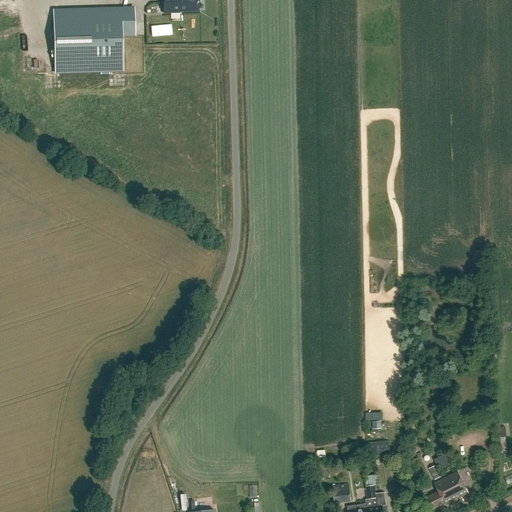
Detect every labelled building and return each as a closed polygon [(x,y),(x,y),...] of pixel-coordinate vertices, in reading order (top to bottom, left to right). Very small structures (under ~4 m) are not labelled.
[(162,0),(163,13),(171,13),(171,10),(177,10),(179,12),(198,11),(197,0),(162,0)] [(134,7),(52,10),(54,74),(100,73),(100,75),(109,75),(109,73),(123,72),(122,37),(135,36),(134,7)] [(95,111),(100,94),(94,92),(95,89),(83,85),(78,104),(82,105),(84,99),(88,100),(87,103),(92,105),(90,110),(95,111)] [(390,456),(389,442),(369,443),(370,457),(390,456)] [(327,458),(326,450),(318,451),(319,459),(327,458)] [(469,496),(458,473),(435,484),(439,493),(425,500),(431,511),(432,511),(445,506),(445,507),(469,496)] [(365,501),(366,505),(366,511),(381,511),(381,508),(385,508),(384,495),(375,496),(373,481),(365,482),(367,501),(365,501)] [(351,502),(349,484),(332,486),(334,504),(351,502)]
